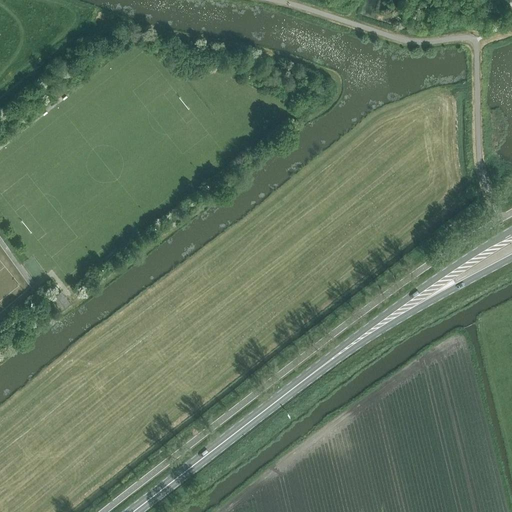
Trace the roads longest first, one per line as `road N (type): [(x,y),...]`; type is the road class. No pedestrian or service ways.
road 1 (primary): [(133,511),(323,365)]
road 2 (primary): [(511,232),(323,365)]
road 3 (primary): [(323,365),(511,257)]
